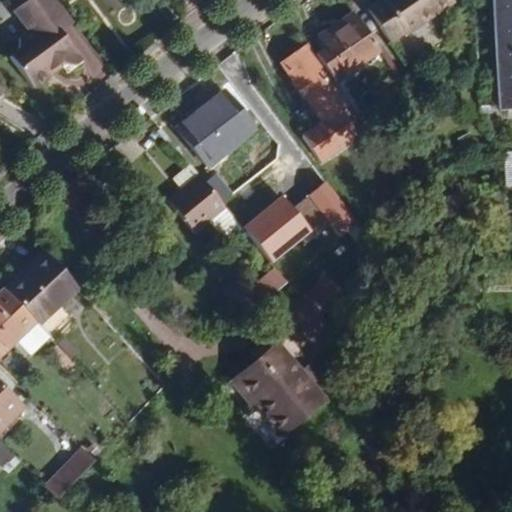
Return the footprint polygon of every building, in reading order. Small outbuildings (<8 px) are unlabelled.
[(80,60),(59,32),(47,17),(59,7),(53,0),(17,0),(20,4),(10,12),(19,24),(26,25),(24,33),(19,36),(48,70),(57,62),(60,66),(65,72),(80,60)] [(405,36),(452,3),(449,0),(378,0),(379,1),(366,10),(388,44),(402,34),(405,36)] [(511,0),(490,0),(497,110),(511,109),(511,0)] [(71,23),(59,7),(47,17),(59,32),(71,23)] [(378,52),(351,14),(315,38),(322,47),(312,54),(332,83),(378,52)] [(48,70),(19,36),(16,39),(16,49),(8,56),(32,87),(50,73),(48,70)] [(354,137),(338,112),(348,105),(332,83),(312,54),(306,45),(279,64),(291,82),(294,81),(305,99),(304,100),(320,122),(303,134),(322,160),(354,137)] [(51,73),(60,66),(57,62),(48,70),(50,73),(51,73)] [(251,129),(222,93),(175,129),(204,166),(251,129)] [(322,160),(303,134),(300,136),(318,162),(322,160)] [(511,189),(511,152),(500,153),(503,191),(511,189)] [(223,208),(188,165),(170,180),(178,190),(165,200),(193,234),(223,208)] [(466,197),(460,175),(450,178),(457,199),(466,197)] [(224,242),(240,229),(223,208),(207,222),(224,242)] [(34,325),(74,287),(41,251),(1,290),(34,325)] [(243,315),(284,282),(273,269),(245,292),(238,284),(225,294),(243,315)] [(34,325),(1,290),(0,290),(0,351),(13,339),(27,355),(46,337),(34,325)] [(68,341),(50,345),(55,371),(74,368),(68,341)] [(286,358),(274,344),(227,382),(249,408),(256,402),(281,434),(322,400),(296,369),(286,358)] [(304,362),(295,350),(286,358),(296,369),(304,362)] [(0,426),(20,407),(0,388),(0,426)] [(0,466),(12,455),(0,443),(0,466)] [(56,498),(93,460),(84,452),(47,490),(56,498)]
